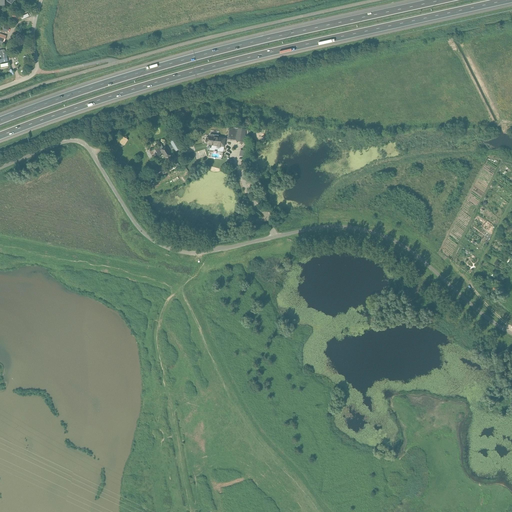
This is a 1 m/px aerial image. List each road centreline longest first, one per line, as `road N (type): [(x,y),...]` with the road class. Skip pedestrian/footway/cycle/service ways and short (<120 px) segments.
road 1 (unclassified): [(511,334),(376,232),(304,229),(185,252),(145,235),(81,141),(0,167)]
road 2 (motorway): [(0,136),(182,74),(507,0)]
road 3 (motorway): [(440,0),(177,61),(0,121)]
road 4 (track): [(511,329),(471,280),(511,202)]
